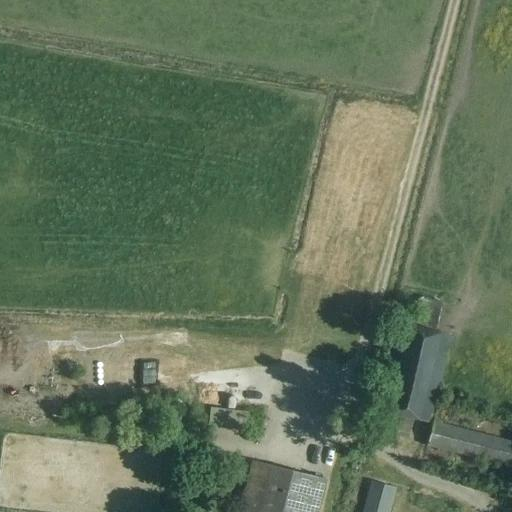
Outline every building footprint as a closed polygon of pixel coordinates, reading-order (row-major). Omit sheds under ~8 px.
[(390,272),(386,286),(399,289),(403,276),(390,272)] [(428,423),(452,337),(433,332),(441,304),(401,293),(393,322),(399,324),(370,428),(408,439),(414,419),(428,423)] [(340,328),(346,302),(333,299),(328,325),(340,328)] [(191,388),(192,363),(157,362),(156,387),(191,388)] [(245,432),(247,413),(211,409),(209,428),(245,432)] [(511,468),(511,441),(436,422),(430,447),(511,468)] [(316,511),(325,481),(252,462),(239,511),(316,511)] [(190,474),(191,464),(175,463),(175,472),(190,474)] [(391,511),(397,489),(371,482),(363,511),(391,511)]
